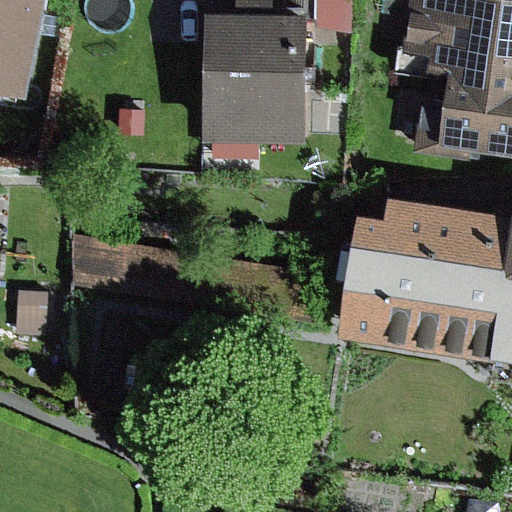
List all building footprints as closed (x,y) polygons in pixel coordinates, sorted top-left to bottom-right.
[(50,0),(0,0),(0,83),(34,90),(50,0)] [(358,0),(323,0),(321,26),(356,29),(358,0)] [(511,0),(416,0),(409,48),(432,52),(430,66),(454,70),(450,102),(425,99),(417,148),(489,159),(491,145),(511,148),(511,0)] [(311,10),(213,8),(211,134),(309,135),(311,10)] [(148,109),(122,106),(120,133),(145,135),(148,109)] [(392,212),(367,207),(346,329),(511,356),(511,202),(397,183),(392,212)] [(333,265),(76,234),(75,289),(326,322),(333,265)] [(22,290),(19,332),(47,333),(50,292),(22,290)]
